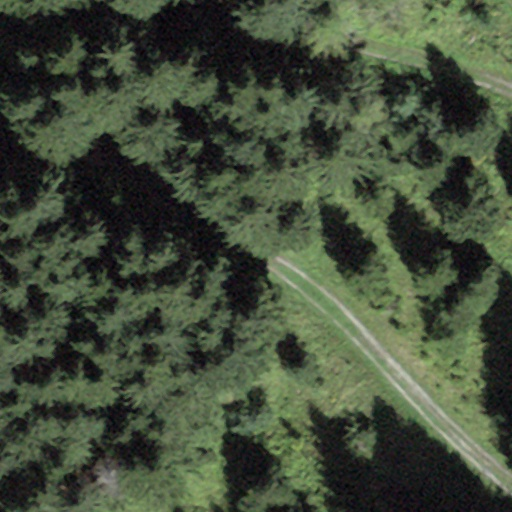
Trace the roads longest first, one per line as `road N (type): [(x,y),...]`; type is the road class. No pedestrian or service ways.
road 1 (track): [(511,488),(440,440),(324,296),(207,225),(23,176),(0,187)]
road 2 (track): [(0,28),(377,63),(511,97)]
